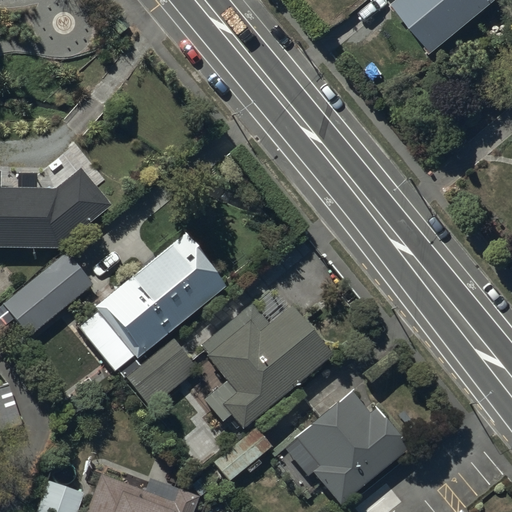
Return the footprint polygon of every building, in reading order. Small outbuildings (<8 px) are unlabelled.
[(403,0),(393,9),(432,57),(500,0),(403,0)] [(0,252),(55,253),(107,211),(78,176),(55,195),(0,195),(0,252)] [(183,238),(92,312),(114,339),(102,349),(115,364),(111,367),(148,412),(196,372),(167,337),(222,292),(203,269),(206,266),(183,238)] [(64,258),(1,308),(27,340),(89,290),(64,258)] [(227,420),(241,435),(328,361),(288,312),(267,330),(250,309),(200,351),(205,358),(203,360),(225,386),(203,405),(220,426),(227,420)] [(6,383),(0,384),(0,431),(21,423),(6,383)] [(367,420),(350,398),(294,443),(318,472),(311,478),(338,511),(406,455),(373,415),(367,420)] [(193,511),(197,503),(147,483),(141,497),(98,480),(84,511),(193,511)] [(384,484),(352,511),(395,511),(403,506),(384,484)]
